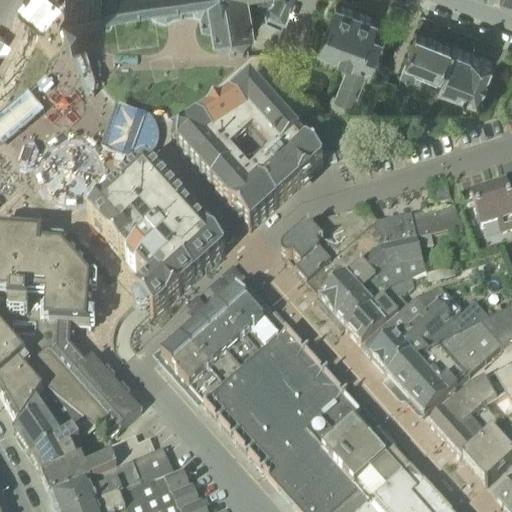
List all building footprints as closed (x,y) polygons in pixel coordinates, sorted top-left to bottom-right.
[(165,12),(166,15),(168,15),(168,12),(173,8),(174,11),(176,11),(176,7),(191,5),(192,8),(194,8),(194,5),(200,7),(202,18),(200,21),(202,23),(204,20),(213,22),(211,24),(213,26),(216,22),(228,28),(227,34),(229,34),(230,33),(245,31),(249,51),(266,48),(278,34),(292,0),(72,0),(73,1),(80,0),(85,0),(86,2),(92,1),(93,8),(90,8),(90,10),(91,11),(93,10),(99,17),(98,20),(100,21),(101,18),(109,16),(111,19),(113,18),(111,15),(113,8),(131,5),(132,8),(134,8),(134,4),(149,2),(153,9),(154,10),(155,10),(165,12)] [(369,66),(380,38),(369,34),(375,19),(336,4),(320,47),(337,54),(334,63),(346,68),(336,95),(353,102),(367,65),(369,66)] [(413,81),(416,74),(438,83),(452,48),(451,48),(416,34),(400,76),(413,81)] [(452,48),(438,83),(477,98),(492,61),(452,45),(451,48),(452,48)] [(300,144),(293,136),(250,90),(231,107),(197,129),(196,129),(194,130),(195,131),(183,138),(181,139),(177,155),(179,157),(189,167),(188,168),(190,169),(200,180),(201,182),(201,181),(211,192),(212,194),(213,194),(230,213),(231,215),(232,215),(249,234),(248,234),(250,236),(252,234),(251,234),(276,212),(276,213),(278,211),(277,211),(299,191),(311,181),(311,180),(323,169),(306,151),(300,144)] [(344,166),(365,159),(358,137),(337,143),(344,166)] [(0,185),(10,198),(25,185),(3,160),(0,162),(0,185)] [(135,302),(150,318),(154,323),(167,310),(168,310),(169,309),(179,300),(181,299),(180,298),(223,260),(225,258),(206,238),(186,216),(186,215),(152,178),(136,179),(116,197),(116,198),(103,209),(102,210),(102,211),(100,212),(99,211),(91,219),(91,220),(90,222),(90,221),(88,223),(89,224),(90,224),(108,244),(107,245),(120,259),(120,258),(127,265),(126,266),(136,277),(137,276),(149,290),(135,302)] [(445,189),(434,192),(437,207),(451,203),(445,189)] [(505,189),(472,199),(482,231),(508,223),(511,233),(511,205),(511,206),(505,189)] [(307,232),(283,254),(282,255),(282,256),(281,258),(281,260),(281,261),(282,262),(282,263),(283,264),(285,266),(286,266),(288,267),(289,267),(291,267),(292,266),(293,265),(300,273),(295,278),(319,304),(378,251),(431,239),(462,232),(454,210),(377,228),(363,213),(307,232)] [(411,284),(426,278),(419,255),(433,251),(431,239),(378,251),(319,304),(346,334),(391,293),(411,284)] [(142,416),(96,364),(89,370),(74,353),(75,333),(90,334),(93,286),(63,253),(41,252),(41,243),(0,240),(0,401),(18,434),(20,432),(46,393),(90,424),(101,432),(99,432),(110,445),(142,416)] [(426,278),(428,287),(455,281),(453,272),(426,278)] [(391,293),(346,334),(362,352),(408,310),(402,303),(414,291),(411,284),(391,293)] [(244,289),(236,297),(162,362),(204,409),(286,336),(244,289)] [(414,362),(488,323),(474,308),(462,319),(441,294),(416,304),(408,310),(362,352),(386,380),(410,358),(414,362)] [(511,343),(511,310),(488,323),(414,362),(410,358),(386,380),(387,381),(387,387),(403,404),(409,404),(424,421),(501,350),(511,343)] [(305,357),(300,351),(286,336),(204,409),(203,409),(218,426),(235,411),(239,416),(305,357)] [(218,426),(248,459),(264,444),(259,438),(325,379),(305,357),(239,416),(235,411),(218,426)] [(511,367),(493,378),(511,410),(511,367)] [(305,437),(345,402),(334,390),(325,379),(259,438),(264,444),(248,459),(291,507),(333,469),(305,437)] [(460,434),(486,410),(496,405),(483,384),(469,392),(429,428),(461,463),(475,450),(460,434)] [(29,459),(32,464),(90,424),(46,393),(20,432),(18,434),(13,437),(17,441),(22,448),(29,459)] [(305,437),(333,469),(351,489),(325,511),(323,510),(321,511),(443,511),(345,402),(305,437)] [(511,421),(498,430),(475,450),(461,463),(486,491),(511,467),(511,421)] [(76,448),(99,432),(101,432),(90,424),(32,464),(36,471),(40,478),(42,484),(87,463),(85,461),(76,448)] [(155,458),(150,444),(138,450),(135,442),(117,450),(115,448),(85,461),(87,463),(42,484),(51,505),(90,487),(155,458)] [(98,511),(173,477),(163,454),(155,458),(90,487),(51,505),(53,511),(98,511)] [(291,507),(294,511),(321,511),(323,510),(325,511),(351,489),(333,469),(291,507)] [(185,494),(178,477),(174,479),(173,477),(98,511),(161,511),(191,499),(187,492),(187,493),(185,494)] [(511,511),(511,485),(495,501),(504,511),(511,511)] [(161,511),(199,511),(197,507),(196,507),(197,508),(195,509),(191,499),(161,511)]
